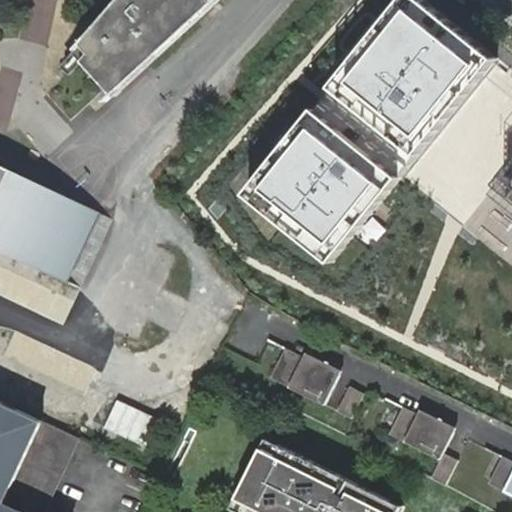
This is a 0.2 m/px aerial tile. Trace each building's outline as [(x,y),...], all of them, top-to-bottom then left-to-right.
[(222,0),(121,0),(78,50),(119,95),(222,0)] [(507,65),(426,0),(408,0),(249,196),(340,269),(507,65)] [(0,168),(0,239),(69,271),(85,279),(113,220),(0,168)] [(0,251),(64,282),(69,271),(0,239),(0,251)] [(0,375),(11,379),(26,332),(0,323),(0,375)] [(33,328),(10,383),(77,412),(97,366),(70,354),(73,345),(33,328)] [(165,420),(195,350),(149,331),(137,358),(128,355),(110,397),(165,420)] [(340,375),(286,348),(271,378),(326,405),(340,375)] [(367,389),(353,381),(338,411),(352,419),(367,389)] [(78,437),(0,400),(0,511),(55,511),(45,507),(78,437)] [(455,433),(404,407),(391,432),(442,457),(432,477),(447,485),(458,461),(444,454),(455,433)] [(235,511),(399,511),(402,507),(267,440),(232,510),(235,511)] [(511,492),(511,460),(505,457),(492,482),(511,492)]
